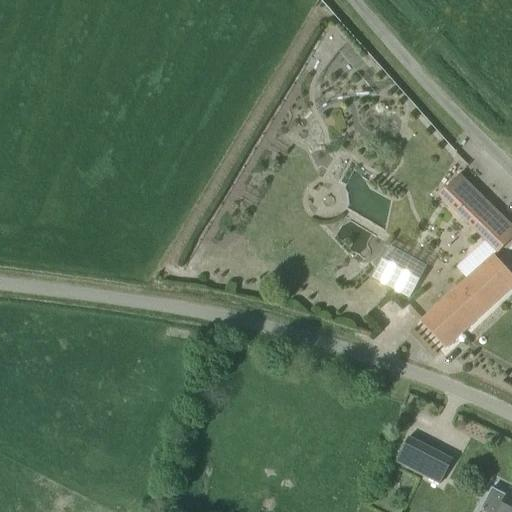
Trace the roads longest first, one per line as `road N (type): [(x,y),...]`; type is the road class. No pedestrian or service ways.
road 1 (unclassified): [(0,282),(183,307),(279,330),(511,413)]
road 2 (unclassified): [(511,173),(350,0)]
